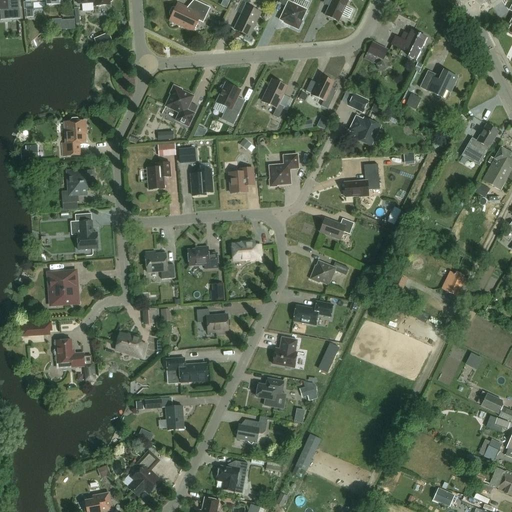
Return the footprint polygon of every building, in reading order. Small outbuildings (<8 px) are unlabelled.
[(0,0),(0,12),(0,20),(20,19),(18,0),(0,0)] [(62,4),(62,0),(30,0),(30,1),(24,2),(24,9),(25,9),(26,17),(33,17),(32,10),(46,9),(46,5),(51,5),(62,4)] [(172,8),(169,13),(170,15),(172,16),(170,20),(193,31),(198,20),(203,23),(210,7),(194,0),(193,0),(189,10),(177,4),(176,8),(174,7),(172,8)] [(280,0),(279,3),(286,6),(280,20),(291,25),(290,26),(298,29),(302,21),(301,21),(306,10),(293,4),(294,0),(280,0)] [(331,0),(325,15),(339,21),(348,1),(347,0),(331,0)] [(249,36),(260,13),(246,6),(234,29),(249,36)] [(416,60),(427,38),(411,30),(409,35),(404,33),(401,39),(395,36),(392,44),(410,53),(408,57),(416,60)] [(388,50),(372,42),(364,59),(373,64),(376,58),(383,61),(388,50)] [(419,63),(410,81),(415,84),(424,66),(419,63)] [(427,74),(420,88),(431,93),(431,92),(442,97),(445,90),(451,92),(458,77),(443,70),(438,80),(427,74)] [(312,94),(312,95),(324,101),(321,106),(328,109),(337,90),(331,87),(333,82),(321,76),(318,84),(311,80),(306,91),(312,94)] [(272,80),(262,101),(276,108),(273,116),(278,118),(284,107),(278,105),(287,87),(272,80)] [(221,93),(216,103),(227,108),(221,119),(233,125),(240,110),(233,107),(240,91),(226,83),(225,85),(222,85),(221,86),(220,89),(220,91),(221,93)] [(182,89),(174,86),(170,94),(171,94),(165,106),(179,113),(176,120),(188,126),(194,114),(187,110),(193,96),(181,91),(182,89)] [(363,113),(369,100),(354,93),(348,106),(363,113)] [(415,110),(421,98),(410,94),(405,105),(415,110)] [(68,144),(63,144),(64,156),(79,155),(79,143),(85,143),(84,133),(86,133),(85,121),(79,122),(79,119),(77,118),(72,119),(71,120),(71,122),(66,123),(68,144)] [(355,139),(370,146),(380,126),(365,119),(364,121),(357,118),(351,130),(358,133),(355,139)] [(479,166),(498,132),(499,132),(486,124),(486,125),(487,125),(477,141),(472,138),(461,156),(479,166)] [(206,131),(198,127),(194,137),(204,137),(206,131)] [(160,139),(176,139),(176,130),(160,131),(160,139)] [(255,148),(251,145),(251,144),(245,139),(240,145),(246,150),(247,149),(251,153),(255,148)] [(158,157),(175,155),(174,144),(157,145),(158,157)] [(21,150),(21,160),(38,159),(38,145),(25,146),(25,150),(21,150)] [(180,164),(196,163),(195,148),(179,149),(180,164)] [(492,164),(483,181),(500,191),(506,179),(511,182),(511,180),(511,153),(501,148),(494,159),(491,157),(488,162),(492,164)] [(403,154),(404,165),(415,164),(414,153),(403,154)] [(284,165),(269,166),(270,180),(269,180),(270,187),(277,186),(277,185),(291,184),(290,169),(299,169),(297,155),(283,156),(284,165)] [(156,168),(147,168),(148,190),(165,189),(164,177),(171,177),(170,163),(156,164),(156,168)] [(366,181),(345,183),(346,198),(360,197),(360,198),(369,197),(368,191),(380,190),(378,164),(364,165),(366,181)] [(230,179),(229,180),(229,185),(230,186),(231,193),(247,192),(247,184),(248,182),(254,182),(253,168),(238,169),(236,171),(236,173),(229,173),(230,179)] [(198,174),(191,174),(193,196),(205,195),(205,193),(212,193),(211,169),(198,170),(198,174)] [(70,191),(62,191),(62,203),(79,202),(78,194),(82,194),(82,190),(90,189),(89,183),(93,182),(92,171),(68,173),(70,191)] [(486,199),(489,194),(491,195),(494,191),(482,184),(476,193),(486,199)] [(411,221),(421,227),(427,217),(416,211),(411,221)] [(76,215),(77,234),(78,250),(98,249),(97,233),(93,233),(92,214),(76,215)] [(320,232),(341,239),(343,232),(350,234),(354,223),(342,219),(340,225),(325,219),(320,232)] [(246,244),(232,245),(233,260),(255,258),(255,260),(262,260),(261,247),(255,248),(254,241),(246,242),(246,244)] [(188,250),(189,266),(204,265),(205,269),(218,268),(217,253),(209,254),(208,247),(201,247),(201,249),(188,250)] [(155,254),(155,252),(146,253),(147,272),(161,271),(162,279),(175,278),(174,264),(167,265),(166,254),(155,254)] [(313,271),(310,279),(318,283),(319,282),(329,286),(335,271),(346,276),(349,268),(335,262),(333,267),(319,261),(314,271),(313,271)] [(76,271),(50,273),(52,297),(54,297),(54,304),(63,303),(63,304),(78,303),(78,296),(75,294),(74,283),(77,283),(76,271)] [(457,296),(466,279),(463,278),(464,275),(456,272),(455,274),(450,271),(441,289),(457,296)] [(389,291),(400,296),(409,277),(398,272),(389,291)] [(225,300),(223,284),(212,285),(212,291),(210,291),(211,301),(225,300)] [(296,306),(293,321),(316,326),(318,315),(331,317),(333,305),(317,302),(315,309),(296,306)] [(158,324),(157,308),(142,309),(143,325),(158,324)] [(173,321),(172,308),(163,309),(163,321),(173,321)] [(209,309),(197,310),(197,323),(207,322),(208,335),(229,334),(227,315),(210,316),(209,309)] [(20,337),(40,336),(40,332),(42,332),(41,323),(19,324),(20,337)] [(129,355),(143,358),(146,346),(140,344),(141,337),(132,335),(132,337),(120,334),(116,349),(130,353),(129,355)] [(276,348),(273,364),(294,368),(297,352),(295,352),(297,340),(282,337),(280,349),(276,348)] [(55,341),(57,364),(75,362),(75,367),(85,366),(84,365),(93,365),(92,354),(84,355),(84,353),(73,354),(72,340),(55,341)] [(179,371),(180,383),(208,381),(206,364),(185,365),(185,358),(167,359),(167,371),(179,371)] [(259,384),(256,397),(256,398),(264,399),(263,407),(284,410),(287,394),(281,394),(284,382),(272,380),(267,379),(266,386),(259,384)] [(318,399),(316,393),(317,393),(314,384),(304,382),(303,383),(304,388),(299,389),(302,398),(307,396),(309,401),(318,399)] [(511,422),(511,410),(503,406),(502,400),(482,391),(477,403),(482,405),(481,406),(499,414),(497,417),(511,422)] [(145,410),(162,409),(161,399),(144,400),(145,410)] [(167,430),(184,429),(182,406),(166,407),(167,430)] [(297,410),(296,420),(304,421),(305,411),(297,410)] [(239,428),(234,433),(237,435),(237,438),(247,440),(252,445),(254,442),(256,442),(258,434),(262,434),(265,432),(268,418),(260,416),(259,422),(245,420),(244,426),(239,425),(239,428)] [(510,423),(497,418),(495,425),(507,429),(510,423)] [(153,435),(141,429),(138,437),(150,442),(153,435)] [(502,444),(492,439),(483,456),(494,461),(502,444)] [(135,480),(128,487),(138,496),(145,489),(149,493),(150,492),(152,492),(155,489),(155,487),(161,481),(150,470),(159,461),(149,452),(139,463),(143,467),(132,478),(135,480)] [(238,474),(246,476),(248,463),(235,461),(234,469),(220,466),(217,481),(223,482),(221,491),(234,493),(234,492),(238,474)] [(281,465),(267,462),(266,470),(279,473),(281,465)] [(107,466),(97,469),(100,478),(110,475),(107,466)] [(501,469),(493,487),(498,489),(511,495),(511,473),(506,471),(501,469)] [(484,483),(481,489),(491,493),(493,487),(484,483)] [(443,488),(437,500),(453,507),(459,495),(443,488)] [(85,501),(87,511),(100,511),(112,510),(109,493),(96,496),(93,499),(85,501)] [(282,508),(288,497),(281,494),(276,504),(282,508)] [(199,510),(198,511),(216,511),(219,501),(205,498),(202,511),(199,510)]
